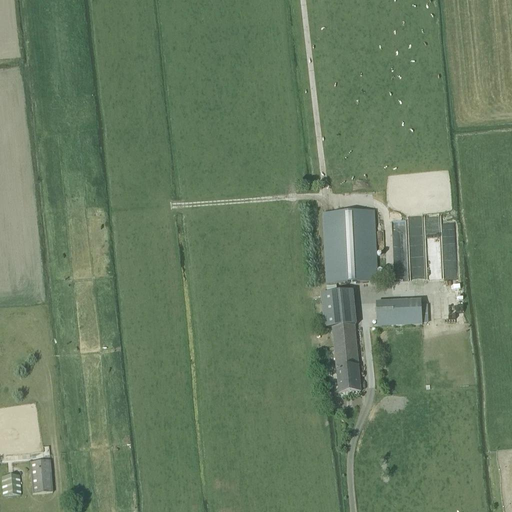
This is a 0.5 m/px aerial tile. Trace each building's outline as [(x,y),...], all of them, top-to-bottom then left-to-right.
[(327,286),(377,283),(373,213),(323,215),(327,286)] [(353,293),(320,296),(324,329),(356,326),(353,293)] [(377,329),(422,328),(421,302),(376,304),(377,329)] [(354,327),(332,329),(335,367),(337,377),(338,394),(338,395),(361,393),(354,327)] [(32,496),(53,494),(50,463),(29,465),(32,496)] [(3,499),(21,498),(19,478),(1,479),(3,499)]
